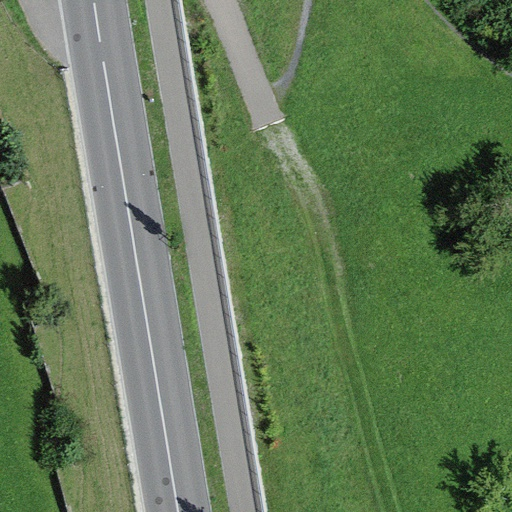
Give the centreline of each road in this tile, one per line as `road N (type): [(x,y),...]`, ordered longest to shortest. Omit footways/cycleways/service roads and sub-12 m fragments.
road 1 (track): [(397,511),(309,204),(224,0)]
road 2 (tertiary): [(94,0),(178,511)]
